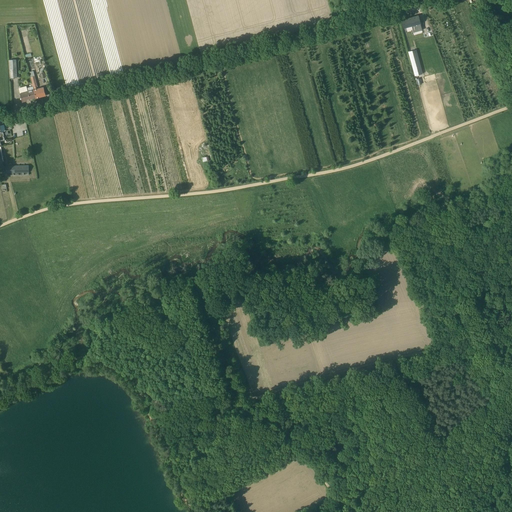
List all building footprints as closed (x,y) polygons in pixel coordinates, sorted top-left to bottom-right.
[(420,14),(404,18),(406,26),(416,23),(417,28),(423,27),(420,14)] [(406,37),(409,47),(415,45),(412,35),(406,37)] [(416,49),(409,51),(416,74),(422,73),(416,49)] [(33,86),(36,98),(46,95),(43,87),(38,88),(35,76),(31,77),(33,86)] [(33,86),(27,88),(27,86),(19,88),(22,102),(36,98),(33,86)] [(29,165),(4,166),(0,148),(0,146),(2,146),(1,141),(5,140),(3,132),(6,131),(4,125),(0,126),(0,125),(0,173),(29,172),(29,165)]
